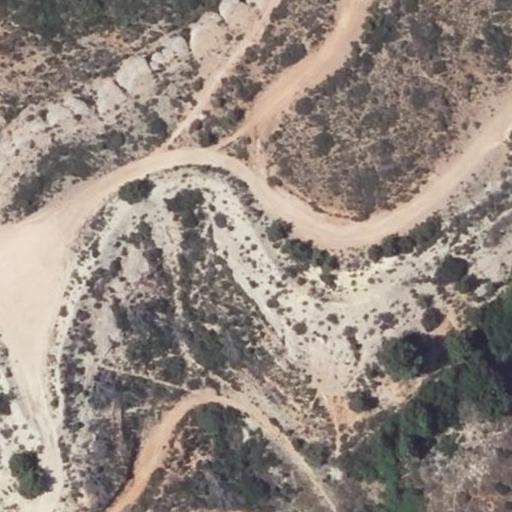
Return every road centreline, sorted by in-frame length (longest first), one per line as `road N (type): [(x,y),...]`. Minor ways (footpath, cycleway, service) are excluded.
road 1 (track): [(372,0),(363,29),(263,98),(261,166),(291,210),(381,222),(470,157),(511,95)]
road 2 (track): [(0,265),(67,243),(128,173),(261,153)]
